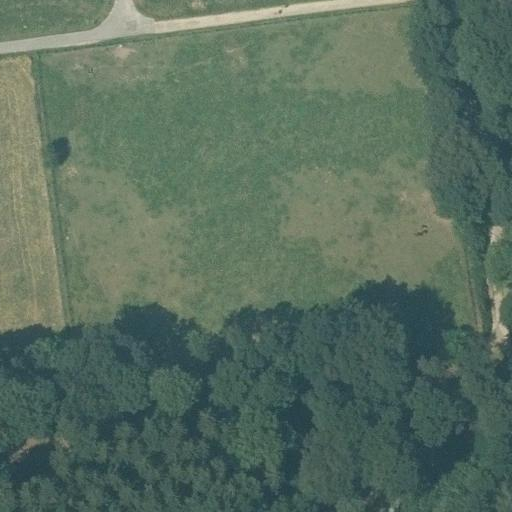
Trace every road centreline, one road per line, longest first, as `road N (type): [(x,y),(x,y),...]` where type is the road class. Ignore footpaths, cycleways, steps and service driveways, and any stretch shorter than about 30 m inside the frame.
road 1 (track): [(511,457),(479,317),(454,0)]
road 2 (track): [(0,46),(346,0)]
